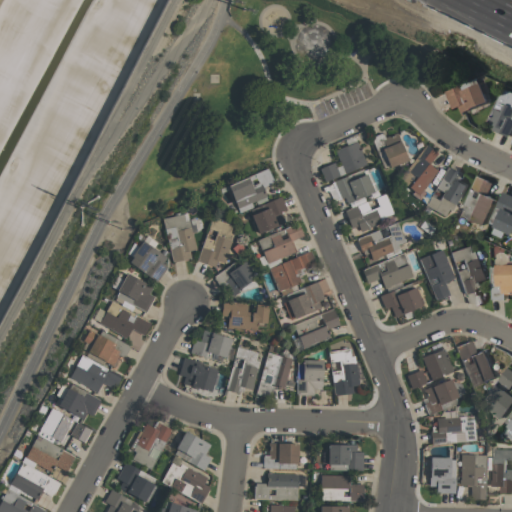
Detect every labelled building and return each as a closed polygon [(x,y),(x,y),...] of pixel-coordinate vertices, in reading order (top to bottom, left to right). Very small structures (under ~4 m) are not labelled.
[(444,92),(459,86),(461,90),(479,82),(486,100),(460,112),(457,106),(451,108),(444,92)] [(511,123),(507,136),(484,126),(501,88),(511,92),(511,123)] [(407,159),(388,167),(387,165),(382,168),(370,137),(381,132),(381,134),(382,133),(384,137),(395,132),(407,159)] [(344,173),(334,150),(355,141),(365,164),(344,173)] [(436,170),(417,194),(398,179),(425,144),(436,153),(428,164),(436,170)] [(323,181),(318,168),(332,162),(338,175),(323,181)] [(465,185),(450,210),(447,209),(443,216),(424,205),(429,195),(437,199),(442,192),(434,187),(446,166),(461,175),(458,181),(465,185)] [(330,182),(361,169),(363,174),(365,173),(373,191),(346,202),(343,197),(337,199),(330,182)] [(458,214),(476,175),(492,182),(486,196),(493,198),(481,225),(458,214)] [(260,185),(264,195),(235,208),(226,185),(246,176),(251,189),(260,185)] [(511,230),(510,235),(491,227),(492,224),(488,222),(502,192),(511,196),(511,230)] [(385,216),(386,220),(363,229),(364,230),(359,231),(357,225),(350,227),(343,210),(365,201),(369,209),(377,206),(373,197),(384,193),(392,213),(385,216)] [(257,233),(249,214),(268,206),(266,201),(279,196),(285,209),(279,211),(284,222),(257,233)] [(187,250),(189,257),(172,261),(166,238),(176,236),(173,226),(164,228),(161,218),(182,213),(184,220),(188,220),(194,248),(187,250)] [(222,262),(216,260),(213,267),(195,260),(203,236),(212,240),(215,231),(206,228),(211,217),(231,225),(229,232),(232,233),(222,262)] [(396,244),(399,252),(385,258),(383,254),(371,259),(368,252),(363,254),(361,250),(360,251),(354,238),(377,229),(380,237),(389,234),(385,225),(395,221),(403,241),(396,244)] [(289,240),(293,252),(266,263),(255,240),(296,222),(301,235),(289,240)] [(131,257),(130,255),(141,240),(165,257),(161,263),(166,267),(155,281),(128,261),(131,257)] [(465,293),(457,271),(464,268),(461,259),(453,262),(449,251),(469,244),(472,252),(476,251),(485,279),(473,283),(475,289),(465,293)] [(448,295),(435,300),(418,258),(441,249),(452,278),(445,280),(445,282),(443,283),(448,295)] [(298,276),(300,282),(290,286),(291,290),(280,295),(278,290),(277,291),(267,268),(309,251),(314,264),(301,270),(302,274),(298,276)] [(411,276),(388,285),(389,286),(383,288),(378,277),(366,282),(361,270),(402,253),(411,276)] [(226,273),(243,260),(255,276),(236,290),(237,291),(232,295),(222,280),(228,276),(226,273)] [(490,267),(495,267),(495,265),(511,264),(511,293),(504,293),(504,298),(502,298),(502,299),(492,299),(492,298),(491,298),(490,267)] [(147,293),(153,296),(144,312),(143,311),(143,310),(116,295),(117,291),(116,290),(125,272),(151,286),(147,293)] [(281,301),(304,292),(302,286),(316,281),(323,298),(316,301),(319,307),(289,320),(281,301)] [(378,295),(392,289),(394,294),(412,287),(420,305),(393,317),(389,306),(383,308),(378,295)] [(97,323),(109,300),(149,322),(142,334),(130,327),(124,337),(97,323)] [(267,305),(265,323),(256,322),(255,329),(231,327),(231,328),(225,327),(226,317),(219,316),(221,301),(246,304),(246,311),(253,312),(254,304),(267,305)] [(338,324),(325,329),(328,337),(301,348),(292,324),(332,308),(338,324)] [(115,338),(128,345),(127,347),(128,347),(123,356),(122,355),(121,356),(117,354),(111,365),(86,351),(90,344),(82,340),(88,329),(113,343),(115,338)] [(230,338),(224,357),(205,352),(203,357),(188,352),(193,336),(199,338),(202,329),(230,338)] [(494,376),(471,386),(455,346),(470,340),(475,353),(484,349),(494,376)] [(224,389),(230,366),(239,368),(241,358),(233,356),(235,346),(257,352),(255,359),(258,360),(250,389),(242,387),(241,391),(238,390),(237,393),(224,389)] [(327,351),(349,348),(350,356),(354,356),(358,384),(351,385),(352,393),(333,395),(329,370),(339,369),(337,361),(329,362),(327,351)] [(430,380),(420,357),(442,348),(452,371),(430,380)] [(290,359),(281,388),(269,385),(266,396),(254,392),(266,352),(290,359)] [(120,376),(113,389),(100,381),(94,392),(68,377),(80,354),(120,376)] [(183,376),(177,374),(182,357),(192,360),(191,362),(215,369),(209,391),(181,383),(183,376)] [(320,389),(312,389),(312,395),(295,395),(295,378),(301,378),(301,359),(321,360),(320,389)] [(497,379),(507,367),(511,371),(511,383),(508,388),(497,379)] [(410,388),(404,375),(420,369),(425,381),(410,388)] [(438,404),(439,408),(428,413),(424,402),(427,401),(422,390),(449,378),(450,381),(460,384),(463,392),(438,404)] [(511,401),(499,418),(479,403),(494,384),(502,391),(503,389),(511,395),(511,401)] [(81,419),(56,405),(66,388),(83,397),(85,393),(99,400),(91,416),(85,412),(81,419)] [(59,441),(52,438),(50,441),(36,433),(50,407),(71,419),(59,441)] [(430,443),(429,432),(431,431),(430,427),(436,426),(435,418),(442,417),(442,411),(455,410),(456,413),(464,412),(465,416),(472,415),(474,439),(430,443)] [(89,430),(83,442),(69,434),(76,422),(89,430)] [(149,469),(130,458),(134,451),(128,448),(137,430),(140,431),(143,424),(151,429),(155,422),(170,430),(149,469)] [(202,470),(187,461),(190,457),(174,448),(183,430),(208,444),(203,454),(209,458),(202,470)] [(23,457),(36,435),(73,456),(65,472),(52,465),(48,471),(23,457)] [(294,463),(294,468),(263,467),(263,466),(261,466),(261,456),(262,456),(262,455),(267,455),(267,443),(296,443),(296,463),(294,463)] [(355,452),(361,452),(361,469),(327,469),(328,464),(326,464),(326,444),(355,444),(355,452)] [(511,448),(511,459),(506,459),(505,469),(511,469),(511,493),(500,493),(500,486),(489,485),(490,456),(493,456),(493,448),(511,448)] [(469,485),(458,485),(458,479),(459,479),(460,454),(484,455),(483,499),(469,499),(469,485)] [(428,486),(428,457),(448,457),(448,459),(453,459),(453,492),(435,492),(435,486),(428,486)] [(8,484),(21,461),(59,483),(53,494),(51,493),(50,495),(40,490),(35,499),(8,484)] [(122,481),(116,477),(124,462),(153,479),(151,483),(153,484),(143,502),(117,488),(122,481)] [(199,503),(159,481),(170,462),(178,466),(179,463),(205,477),(201,483),(208,487),(199,503)] [(296,498),(252,497),(252,485),(254,485),(254,483),(265,483),(265,473),(296,474),(296,475),(304,475),(303,486),(296,486),(296,498)] [(361,483),(361,500),(319,499),(319,475),(347,475),(347,483),(361,483)] [(0,511),(0,499),(6,488),(46,510),(44,511),(0,511)] [(104,511),(108,504),(103,501),(109,489),(122,495),(119,501),(138,511),(137,511),(104,511)] [(158,511),(160,507),(166,509),(168,501),(197,510),(196,511),(158,511)]
